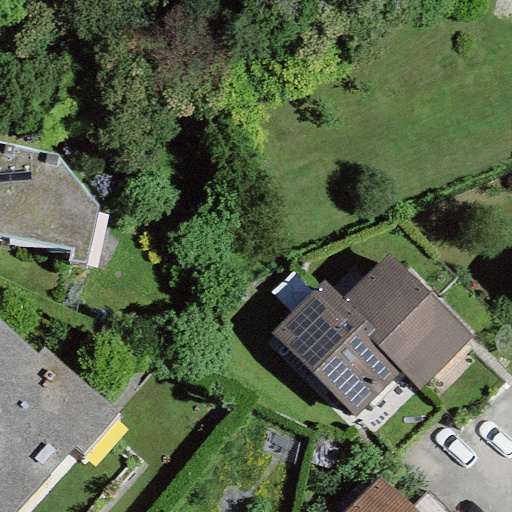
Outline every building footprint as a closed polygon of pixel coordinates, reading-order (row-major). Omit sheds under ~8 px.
[(56,149),(0,137),(0,229),(70,241),(67,255),(88,259),(96,199),(56,149)] [(342,295),(371,324),(365,330),(399,364),(418,383),(470,331),(388,249),(342,295)] [(342,295),(322,275),(269,328),(353,411),(399,364),(365,330),(371,324),(342,295)] [(0,511),(6,511),(72,439),(79,445),(117,403),(43,338),(36,346),(0,313),(0,511)] [(420,511),(377,470),(336,511),(420,511)]
